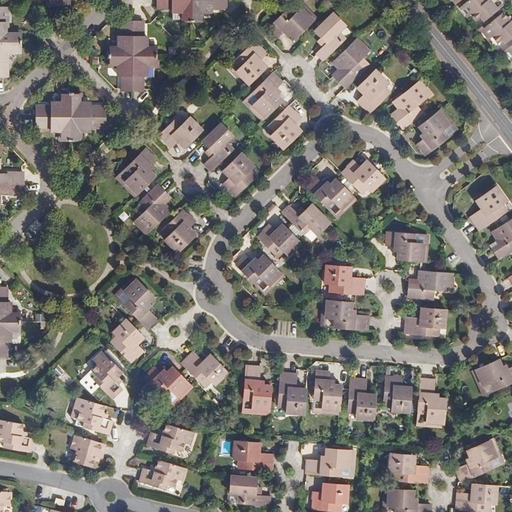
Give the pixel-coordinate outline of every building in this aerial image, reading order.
[(158,0),(158,6),(174,7),(182,7),(182,11),(182,21),(203,21),(203,12),(203,8),(213,8),(228,8),(228,0),(158,0)] [(300,8),(313,21),(316,17),(298,0),(294,0),(287,7),(294,14),(300,8)] [(500,0),(460,0),(457,3),(465,12),(468,10),(474,16),(479,13),(482,16),(500,0)] [(0,76),(8,76),(9,51),(23,51),(23,40),(22,31),(9,31),(8,6),(0,6),(0,76)] [(295,37),(313,21),(300,8),(294,14),(287,7),(267,27),(276,37),(283,31),(285,28),(289,31),(295,37)] [(511,33),(511,15),(510,17),(507,14),(502,8),(480,26),(488,36),(491,33),(497,40),(502,36),(505,40),(511,33)] [(317,51),(324,58),(335,47),(345,38),(339,32),(345,25),(333,12),(314,30),(320,36),(326,43),(322,47),(317,51)] [(122,65),(123,75),(123,89),(144,90),(144,75),(144,65),(148,65),(157,66),(157,44),(149,44),(144,44),(144,35),(144,19),(123,19),(123,34),(123,44),(119,44),(109,44),(109,65),(118,65),(122,65)] [(316,40),(322,47),(326,43),(320,36),(316,40)] [(369,51),(357,38),(341,53),(334,61),(340,68),(344,71),(336,78),(345,87),(354,79),(363,70),(357,63),(369,51)] [(240,74),(248,83),(261,71),(263,68),(259,64),(263,59),(260,57),(265,52),(254,40),(234,60),(239,65),(244,70),(240,74)] [(259,64),(263,68),(267,64),(263,59),(259,64)] [(235,69),(240,74),(244,70),(239,65),(235,69)] [(333,74),(336,78),(344,71),(340,68),(333,74)] [(372,112),(377,107),(392,92),(385,85),(381,79),(384,76),(385,76),(377,68),(362,83),(366,87),(362,90),(365,94),(361,99),(372,112)] [(282,80),(274,70),(267,77),(266,77),(253,89),(259,95),(253,102),(265,115),(279,101),(283,97),(278,93),(273,87),(275,84),(277,86),(282,80)] [(389,81),(384,76),(381,79),(385,85),(389,81)] [(432,94),(421,80),(396,100),(402,108),(405,111),(399,116),(406,125),(411,121),(423,112),(418,106),(432,94)] [(281,90),(277,86),(275,84),(273,87),(278,93),(281,90)] [(259,95),(253,89),(243,99),(261,119),(265,115),(253,102),(259,95)] [(91,105),(82,105),(81,100),(81,90),(60,90),(60,100),(60,105),(51,105),(35,105),(35,126),(50,126),(60,126),(60,130),(60,140),(82,140),(82,130),(82,126),(91,126),(106,126),(106,105),(91,105)] [(190,100),(179,111),(191,123),(195,119),(190,114),(197,107),(190,100)] [(299,115),(288,104),(284,107),(267,123),(273,129),(277,134),(273,138),(282,146),(297,131),(293,127),(297,123),(294,121),(299,115)] [(442,129),(448,136),(458,128),(442,107),(438,110),(449,123),(442,129)] [(438,110),(420,125),(425,132),(422,134),(424,138),(418,143),(426,154),(448,136),(442,129),(449,123),(438,110)] [(177,139),(179,141),(183,137),(188,142),(203,127),(195,119),(191,123),(179,111),(159,131),(171,144),(177,139)] [(204,163),(210,170),(223,158),(234,147),(227,141),(233,135),(221,122),(201,141),(208,148),(213,154),(210,157),(204,163)] [(301,128),(297,123),(293,127),(297,131),(301,128)] [(277,134),(273,129),(269,133),(273,138),(277,134)] [(183,137),(179,141),(184,146),(188,142),(183,137)] [(128,178),(140,190),(146,184),(156,174),(152,170),(148,166),(152,162),(155,158),(145,147),(129,163),(136,170),(128,178)] [(205,151),(210,157),(213,154),(208,148),(205,151)] [(248,159),(241,151),(228,164),(225,167),(229,171),(225,174),(228,177),(223,183),(234,195),(255,175),(249,169),(244,163),(248,159)] [(1,158),(0,157),(0,203),(0,204),(1,192),(25,193),(25,171),(1,170),(1,158)] [(253,164),(248,159),(244,163),(249,169),(253,164)] [(354,160),(343,171),(346,175),(361,191),(369,184),(373,180),(378,184),(386,176),(371,162),(367,165),(363,162),(360,165),(354,160)] [(118,173),(137,193),(140,191),(140,190),(128,178),(136,170),(129,163),(118,173)] [(353,195),(340,181),(335,178),(330,183),(325,188),(321,185),(323,184),(316,178),(307,187),(328,208),(334,201),(340,207),(353,195)] [(373,180),(369,184),(373,188),(378,184),(373,180)] [(136,217),(149,231),(172,208),(165,201),(162,198),(168,191),(160,182),(152,189),(143,198),(149,204),(136,217)] [(466,217),(476,230),(484,225),(507,210),(502,203),(497,195),(501,192),(495,184),(476,197),(479,203),(476,205),(478,208),(466,217)] [(171,194),(168,191),(162,198),(165,201),(171,194)] [(497,195),(502,203),(507,199),(501,192),(497,195)] [(337,216),(356,198),(353,195),(340,207),(334,201),(328,208),(337,216)] [(201,214),(190,202),(181,211),(167,223),(173,229),(178,235),(174,239),(181,247),(199,230),(194,226),(197,222),(195,220),(201,214)] [(330,221),(310,202),(304,208),(297,215),(293,210),(288,206),(282,211),(293,223),(310,240),(330,221)] [(297,215),(304,208),(299,204),(293,210),(297,215)] [(499,256),(508,251),(511,248),(511,217),(492,230),(496,238),(499,242),(493,246),(499,256)] [(262,230),(258,235),(261,239),(279,256),(285,251),(289,247),(293,250),(302,242),(288,228),(286,226),(282,231),(278,227),(275,231),(268,225),(262,230)] [(178,235),(173,229),(169,234),(174,239),(178,235)] [(406,258),(420,259),(421,259),(422,250),(425,250),(427,233),(385,229),(384,243),(392,244),(391,249),(395,249),(394,257),(406,258)] [(489,242),(493,246),(499,242),(496,238),(489,242)] [(235,264),(256,285),(262,278),(269,284),(282,272),(264,254),(257,261),(254,264),(251,261),(244,255),(235,264)] [(356,292),(362,293),(364,277),(350,275),(350,271),(346,271),(346,265),(326,263),(324,275),(330,276),(329,282),(328,290),(356,292)] [(452,271),(442,270),(418,268),(416,283),(408,283),(407,296),(432,298),(433,289),(450,290),(452,271)] [(265,293),(284,275),(282,272),(269,284),(262,278),(256,285),(265,293)] [(126,291),(138,279),(135,276),(116,294),(125,304),(131,297),(126,291)] [(125,304),(138,317),(149,328),(158,318),(150,309),(153,305),(149,302),(155,296),(138,279),(126,291),(131,297),(125,304)] [(13,310),(8,310),(8,301),(8,285),(0,284),(0,354),(7,355),(7,340),(7,330),(20,331),(22,331),(22,310),(13,310)] [(328,299),(323,298),(321,325),(334,326),(335,318),(326,317),(328,299)] [(335,318),(334,326),(367,329),(369,314),(355,313),(355,309),(351,309),(352,300),(328,299),(326,317),(335,318)] [(449,320),(450,308),(429,306),(429,313),(424,313),(424,317),(409,316),(407,332),(442,335),(443,327),(444,320),(449,320)] [(132,323),(125,317),(118,324),(121,328),(116,333),(111,339),(131,360),(143,348),(137,342),(139,340),(135,337),(140,332),(132,323)] [(121,328),(118,324),(112,329),(116,333),(121,328)] [(22,333),(20,331),(7,330),(7,340),(11,340),(12,341),(19,341),(22,339),(22,333)] [(192,350),(182,362),(189,369),(205,386),(210,381),(215,375),(220,380),(228,372),(213,356),(209,361),(206,358),(203,361),(192,350)] [(114,381),(117,377),(123,372),(103,351),(93,360),(97,364),(91,370),(92,371),(96,375),(92,379),(110,399),(121,388),(117,384),(114,381)] [(511,380),(511,364),(506,367),(507,371),(503,372),(501,365),(498,357),(495,359),(474,367),(482,384),(490,381),(494,389),(511,380)] [(145,374),(166,395),(171,389),(179,396),(191,383),(183,375),(173,364),(168,369),(164,366),(161,370),(155,364),(145,374)] [(270,404),(272,384),(264,383),(264,381),(259,381),(260,366),(246,364),(244,397),(252,398),(252,407),(270,409),(270,404)] [(410,410),(412,392),(412,390),(405,390),(405,387),(402,387),(403,374),(391,372),(391,367),(387,367),(386,380),(385,379),(384,402),(392,403),(400,403),(399,409),(410,410)] [(482,384),(474,367),(470,369),(481,394),(494,389),(490,381),(482,384)] [(340,408),(342,387),(342,383),(335,382),(329,382),(329,378),(330,370),(318,368),(315,398),(326,399),(325,407),(340,408)] [(96,375),(92,371),(88,375),(92,379),(96,375)] [(305,414),(306,393),(300,392),(301,387),(297,387),(298,373),(282,371),(281,372),(281,382),(272,382),(272,384),(270,404),(286,406),(294,407),(293,413),(305,414)] [(215,375),(210,381),(214,385),(220,380),(215,375)] [(368,379),(352,377),(351,387),(342,387),(340,408),(340,410),(355,411),(362,412),(362,419),(374,420),(376,398),(370,398),(370,393),(366,393),(368,379)] [(435,379),(422,378),(421,392),(412,392),(410,410),(410,412),(427,413),(426,421),(444,423),(447,398),(438,397),(432,397),(433,394),(434,392),(435,379)] [(175,405),(194,385),(191,383),(179,396),(171,389),(166,395),(175,405)] [(105,405),(77,396),(73,409),(77,410),(75,419),(78,420),(82,422),(81,426),(107,435),(111,421),(106,419),(102,417),(103,413),(105,405)] [(252,398),(244,397),(243,410),(270,413),(270,409),(252,407),(252,398)] [(340,410),(340,408),(325,407),(326,399),(315,398),(314,410),(340,413),(340,410)] [(410,412),(409,423),(444,426),(444,423),(426,421),(427,413),(410,412)] [(31,437),(27,436),(22,436),(22,431),(23,423),(0,419),(0,442),(4,443),(3,447),(29,451),(31,437)] [(175,449),(180,450),(183,451),(186,442),(191,444),(195,431),(167,422),(165,429),(164,434),(158,432),(152,430),(148,444),(174,453),(175,449)] [(102,458),(106,442),(76,433),(72,449),(76,450),(73,461),(92,467),(93,461),(95,456),(99,457),(102,458)] [(489,461),(492,468),(504,462),(494,438),(491,439),(498,456),(489,461)] [(461,481),(474,476),(492,468),(489,461),(498,456),(491,439),(467,450),(469,457),(473,464),(469,466),(468,463),(455,469),(461,481)] [(263,469),(273,470),(274,453),(261,452),(261,448),(257,448),(257,442),(236,440),(235,452),(240,452),(240,460),(239,468),(263,469)] [(309,458),(308,472),(330,474),(341,475),(342,467),(348,468),(350,449),(326,446),(326,454),(325,461),(321,461),(321,459),(309,458)] [(342,467),(341,475),(353,476),(356,449),(350,449),(348,468),(342,467)] [(417,481),(426,482),(427,466),(414,465),(415,460),(410,459),(410,454),(389,451),(388,463),(395,464),(394,472),(393,479),(417,481)] [(186,467),(158,458),(156,466),(155,470),(151,469),(144,467),(140,480),(167,489),(168,484),(173,486),(175,486),(178,478),(183,480),(186,467)] [(258,477),(231,474),(230,492),(240,492),(239,501),(269,504),(269,494),(262,494),(257,494),(258,486),(258,477)] [(348,495),(350,484),(330,482),(328,482),(328,488),(323,488),(323,493),(315,493),(313,507),(342,510),(343,501),(344,495),(348,495)] [(496,496),(497,484),(476,482),(476,483),(475,489),(470,489),(470,493),(457,492),(455,508),(490,511),(490,502),(491,496),(496,496)] [(390,487),(385,487),(383,511),(396,511),(397,506),(389,505),(390,487)] [(414,489),(412,488),(412,489),(390,487),(389,505),(397,506),(396,511),(429,511),(430,504),(418,502),(416,504),(413,504),(414,497),(414,489)] [(0,511),(3,511),(4,506),(9,507),(11,492),(0,490),(0,511)] [(240,492),(230,492),(229,500),(239,501),(240,492)]
